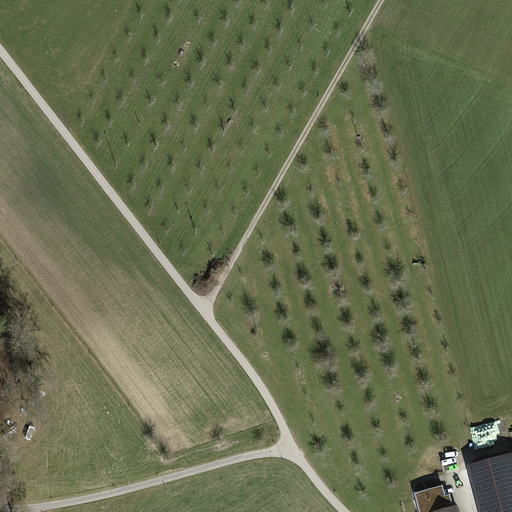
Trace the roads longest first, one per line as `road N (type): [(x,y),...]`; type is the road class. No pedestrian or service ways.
road 1 (unclassified): [(0,47),(246,362),(293,449)]
road 2 (track): [(380,0),(203,309)]
road 3 (track): [(0,508),(68,503),(293,449)]
